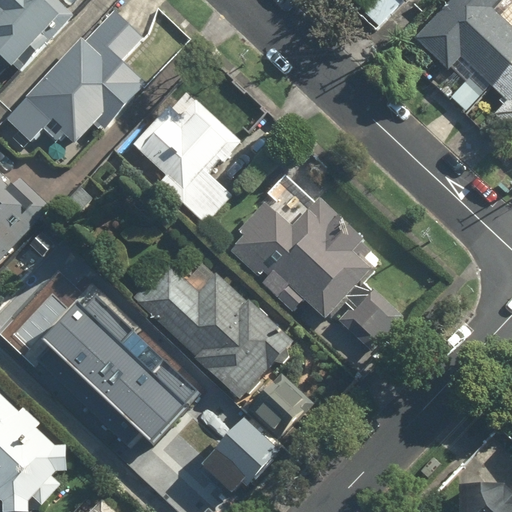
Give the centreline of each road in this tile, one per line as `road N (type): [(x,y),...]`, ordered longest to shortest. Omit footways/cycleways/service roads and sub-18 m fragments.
road 1 (residential): [(246,0),(511,250)]
road 2 (residential): [(327,511),(511,317)]
